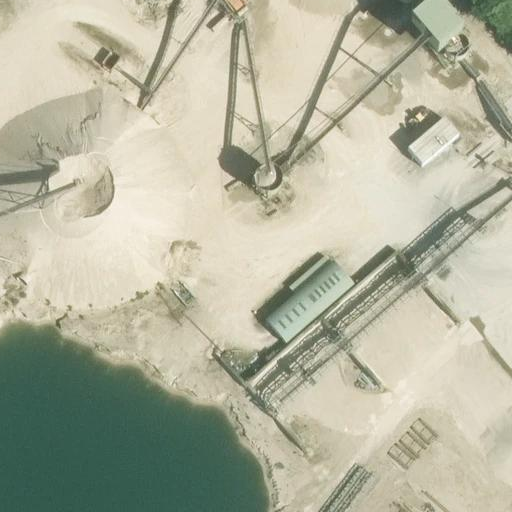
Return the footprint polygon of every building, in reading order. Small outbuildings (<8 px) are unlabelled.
[(242,5),(237,0),(222,0),(221,2),(231,14),(242,5)] [(425,2),(411,13),(422,27),(437,15),(425,2)] [(441,21),(427,33),(439,47),(453,35),(441,21)] [(98,22),(82,35),(96,51),(112,38),(98,22)] [(469,54),(457,40),(444,52),(455,66),(469,54)] [(445,120),(408,152),(422,169),(459,137),(445,120)] [(270,171),(254,184),(267,200),(283,187),(270,171)] [(326,258),(308,274),(314,280),(332,265),(326,258)] [(314,280),(296,296),(316,320),(354,287),(333,264),(332,265),(314,280)] [(296,296),(265,323),(286,346),(316,320),(296,296)]
